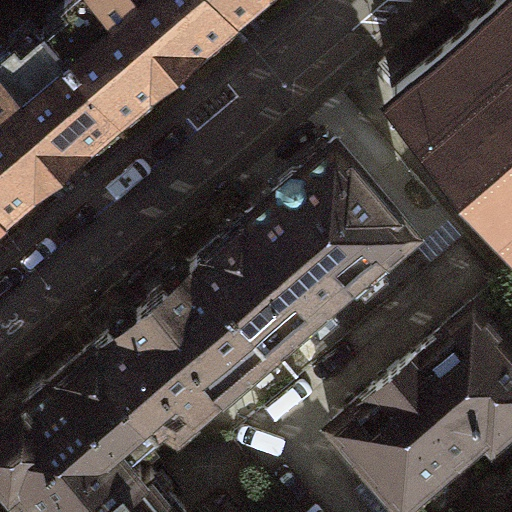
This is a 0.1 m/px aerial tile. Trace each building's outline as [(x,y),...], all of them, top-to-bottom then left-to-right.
[(120,109),(235,11),(225,0),(68,0),(72,4),(47,25),(120,109)] [(225,0),(235,11),(247,0),(225,0)] [(511,0),(494,0),(391,87),(511,229),(511,0)] [(0,203),(4,208),(120,109),(47,25),(22,46),(15,38),(0,51),(0,203)] [(195,256),(271,346),(413,226),(338,136),(195,256)] [(124,384),(157,423),(166,416),(180,425),(271,346),(195,256),(86,347),(120,387),(124,384)] [(331,420),(402,504),(486,432),(492,439),(511,422),(511,341),(475,298),(331,420)] [(189,511),(150,465),(146,469),(128,448),(157,423),(124,384),(120,387),(86,347),(0,421),(0,466),(37,511),(189,511)]
